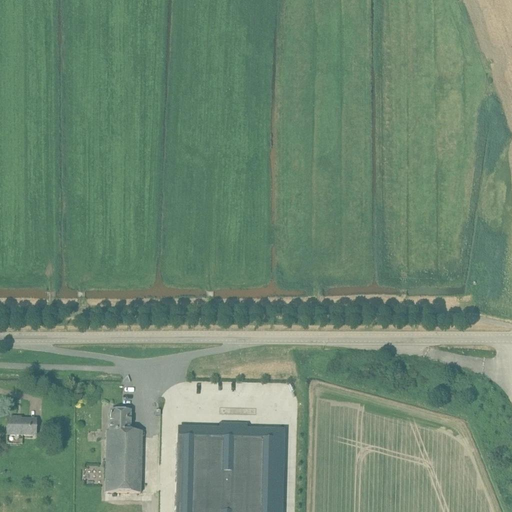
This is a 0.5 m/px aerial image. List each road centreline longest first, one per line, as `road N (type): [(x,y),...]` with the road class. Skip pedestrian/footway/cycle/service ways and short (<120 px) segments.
road 1 (track): [(0,309),(434,313),(511,327)]
road 2 (secondary): [(0,338),(511,338)]
